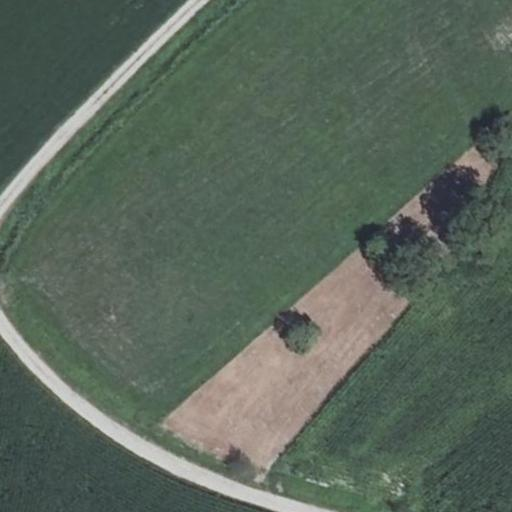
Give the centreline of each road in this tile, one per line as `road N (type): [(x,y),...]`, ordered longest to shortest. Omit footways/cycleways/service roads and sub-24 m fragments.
road 1 (track): [(319,511),(149,446),(53,379),(0,317)]
road 2 (track): [(0,210),(22,178),(200,0)]
